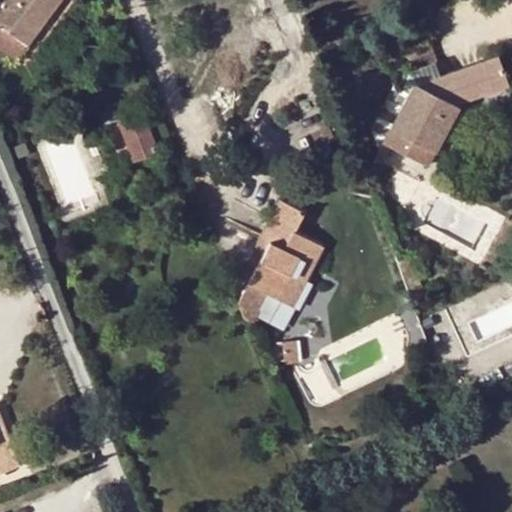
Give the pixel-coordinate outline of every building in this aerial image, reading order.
[(6,0),(0,9),(0,25),(27,45),(28,46),(62,0),(6,0)] [(0,25),(0,48),(16,60),(27,45),(0,25)] [(509,84),(498,56),(419,84),(413,81),(382,141),(428,165),(460,106),(456,104),(509,84)] [(200,60),(170,73),(176,91),(207,78),(200,60)] [(158,152),(142,110),(118,119),(115,109),(99,115),(119,166),(158,152)] [(224,144),(213,117),(183,129),(194,156),(224,144)] [(249,283),(293,306),(323,246),(294,230),(303,211),(279,199),(255,246),(265,251),(249,283)] [(398,260),(410,293),(423,288),(412,256),(398,260)] [(267,292),(249,283),(237,301),(243,317),(255,322),(260,310),(258,310),(267,292)] [(282,341),(285,364),(299,362),(296,339),(282,341)] [(0,472),(18,465),(0,416),(0,472)]
